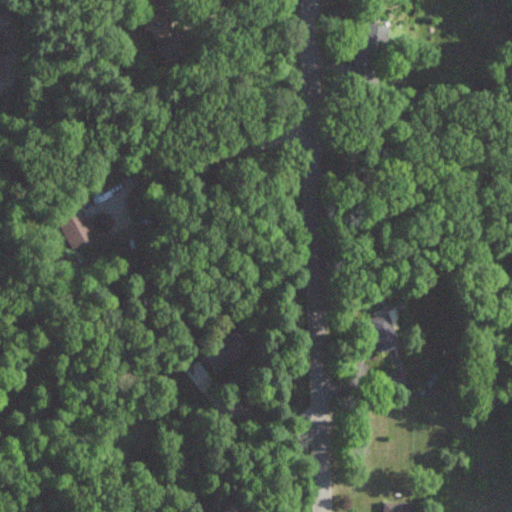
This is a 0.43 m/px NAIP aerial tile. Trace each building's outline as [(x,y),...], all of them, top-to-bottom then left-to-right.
[(162,7),(158,8),(156,0),(145,0),(148,11),(137,13),(147,64),(173,59),(162,7)] [(89,240),(71,211),(50,224),(69,253),(89,240)] [(398,345),(387,311),(367,318),(379,352),(398,345)] [(245,352),(237,334),(203,349),(211,368),(245,352)] [(410,511),(410,502),(380,502),(380,511),(410,511)]
